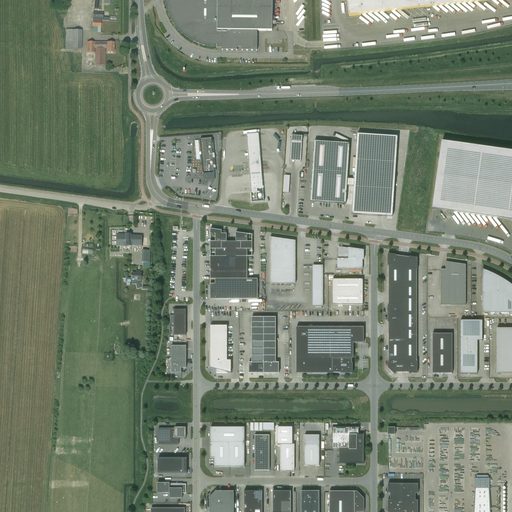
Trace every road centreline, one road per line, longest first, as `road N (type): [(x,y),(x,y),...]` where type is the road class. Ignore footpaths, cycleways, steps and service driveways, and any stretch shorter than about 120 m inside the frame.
road 1 (secondary): [(238,94),(480,84)]
road 2 (unclassified): [(374,231),(197,207)]
road 3 (unclassified): [(374,387),(196,382)]
road 4 (unclassified): [(374,482),(196,483)]
road 5 (unclassified): [(196,382),(197,207)]
road 6 (unclassified): [(157,195),(136,208),(0,189)]
road 7 (unclassified): [(374,387),(374,231)]
road 8 (unclassified): [(511,261),(479,247),(374,231)]
road 9 (unclassified): [(511,386),(374,387)]
